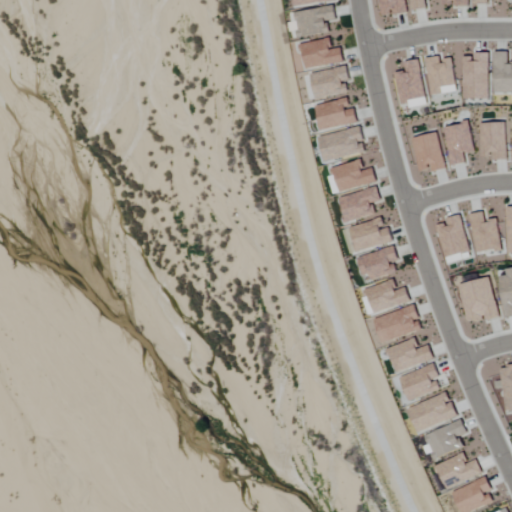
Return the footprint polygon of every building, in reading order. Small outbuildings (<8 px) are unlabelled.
[(380,0),(382,16),(407,13),(405,0),(380,0)] [(411,0),(413,10),(428,7),(426,0),(411,0)] [(329,33),(328,21),(337,20),(335,6),(294,11),(297,37),(329,33)] [(333,49),(331,38),(301,44),(306,69),(345,61),(342,47),(333,49)] [(490,98),(490,52),(475,53),(475,56),(464,56),(464,99),(490,98)] [(494,93),(511,93),(511,61),(509,61),(509,52),(495,52),(494,93)] [(454,58),(442,59),(442,56),(428,57),(430,94),(456,93),(454,58)] [(401,103),(409,101),(410,107),(427,104),(420,59),(405,61),(406,71),(396,72),(401,103)] [(315,97),(350,93),(347,68),(312,72),(315,97)] [(358,121),(354,107),(351,108),(348,97),(316,106),(322,131),(358,121)] [(452,166),(466,163),(464,154),(475,152),(470,122),(444,127),(452,166)] [(481,123),(482,157),(492,157),(492,160),(508,160),(507,122),(481,123)] [(319,138),(326,163),(367,151),(360,127),(319,138)] [(447,169),(438,132),(413,138),(421,171),(431,168),(432,172),(447,169)] [(340,192),(378,182),(374,168),(365,170),(362,160),(334,168),(340,192)] [(376,215),(373,203),(381,201),(379,188),(340,196),(346,222),(376,215)] [(498,219),(486,221),(484,212),(472,213),(476,252),(502,249),(498,219)] [(471,252),(461,215),(447,219),(448,223),(437,226),(447,264),(462,260),(461,255),(471,252)] [(358,252),(394,241),(390,227),(386,228),(383,218),(350,227),(358,252)] [(400,260),(395,246),(358,258),(364,275),(369,273),(372,281),(398,272),(395,261),(400,260)] [(511,317),(511,268),(507,269),(508,275),(500,276),(507,318),(511,317)] [(460,285),(469,322),(487,318),(487,320),(501,317),(491,277),(460,285)] [(375,313),(412,301),(407,287),(398,290),(395,280),(367,289),(375,313)] [(423,332),(417,307),(376,317),(381,342),(423,332)] [(420,349),(417,338),(389,349),(398,373),(435,359),(430,345),(420,349)] [(409,401),(443,390),(435,366),(401,376),(409,401)] [(506,411),(511,410),(511,366),(501,368),(506,411)] [(458,417),(449,393),(409,407),(418,432),(458,417)] [(435,459),(465,448),(461,436),(469,433),(464,420),(426,435),(435,459)] [(436,465),(447,489),(484,473),(478,459),(469,463),(464,453),(436,465)] [(453,492),(462,511),(471,511),(494,502),(490,491),(493,490),(487,477),(453,492)]
